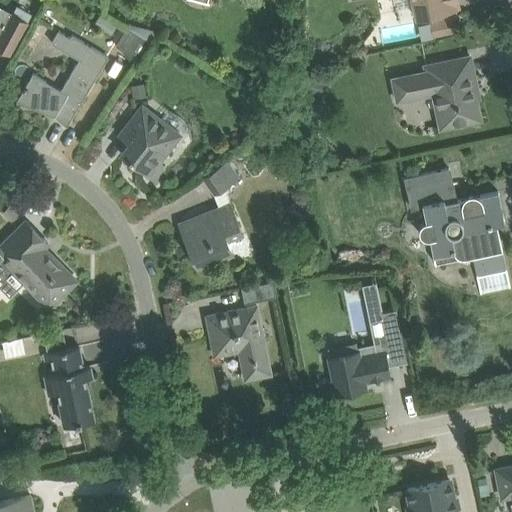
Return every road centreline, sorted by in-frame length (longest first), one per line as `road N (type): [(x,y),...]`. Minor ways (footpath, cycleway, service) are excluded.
road 1 (residential): [(184,479),(143,284),(115,214),(70,175),(0,149)]
road 2 (residential): [(184,479),(511,412)]
